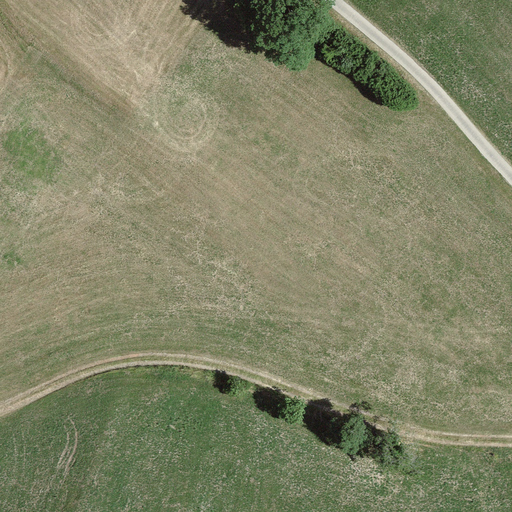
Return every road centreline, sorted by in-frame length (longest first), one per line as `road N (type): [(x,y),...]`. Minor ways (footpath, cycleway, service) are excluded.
road 1 (track): [(0,406),(128,370),(217,370),(319,414),(430,442),(511,443)]
road 2 (track): [(334,0),(422,78),(511,176)]
